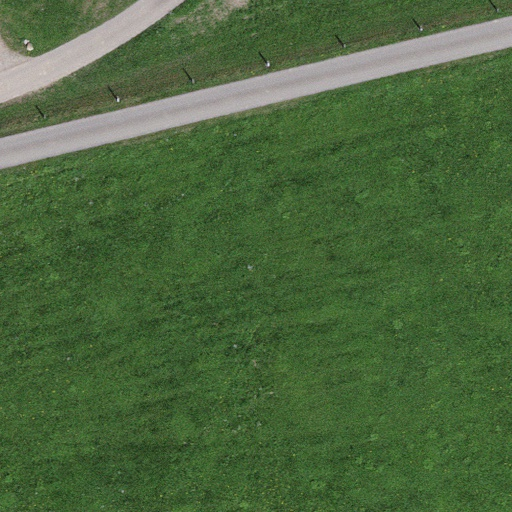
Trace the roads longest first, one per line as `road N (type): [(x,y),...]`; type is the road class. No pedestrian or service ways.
road 1 (track): [(511,46),(0,170)]
road 2 (track): [(0,74),(154,29),(187,0)]
